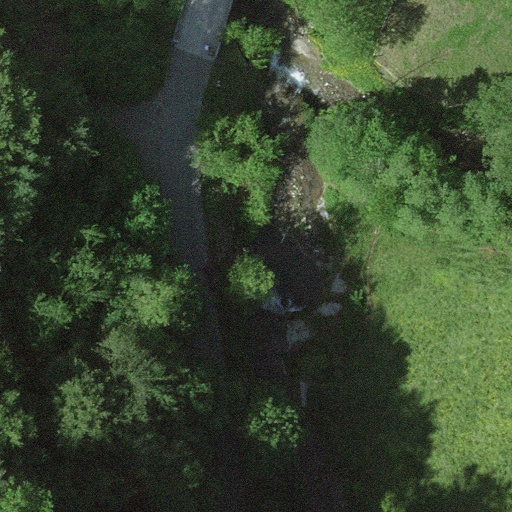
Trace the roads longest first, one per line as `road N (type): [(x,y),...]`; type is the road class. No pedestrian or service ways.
road 1 (unclassified): [(208,0),(181,107),(183,208),(233,511)]
road 2 (track): [(0,68),(181,135)]
road 3 (track): [(214,399),(396,389)]
